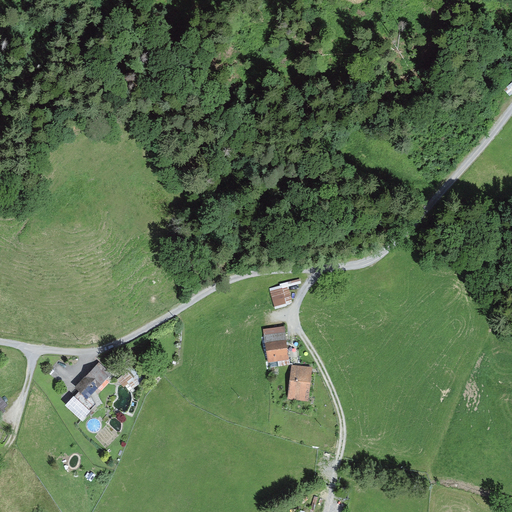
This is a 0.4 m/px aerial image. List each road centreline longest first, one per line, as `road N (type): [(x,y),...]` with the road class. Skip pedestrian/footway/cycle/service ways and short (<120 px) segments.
road 1 (track): [(511,104),(421,223),(355,266),(224,281),(99,350),(0,342)]
road 2 (track): [(329,268),(311,278),(295,314),(340,412),(326,511)]
